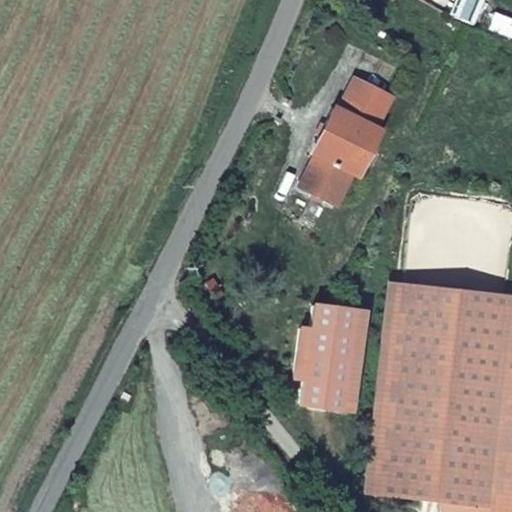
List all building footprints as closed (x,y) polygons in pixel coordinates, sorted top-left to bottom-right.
[(336,84),(335,87),(324,110),(317,109),(297,155),(303,161),(292,185),(291,188),(328,206),(342,178),(348,179),(369,133),(362,130),(376,101),(336,84)] [(481,511),(493,403),(505,300),(395,288),(373,501),(439,508),(473,511),(481,511)] [(493,403),(511,405),(511,300),(505,300),(493,403)] [(296,387),(293,412),(344,418),(356,318),(305,312),(301,337),(292,336),(286,386),(296,387)] [(511,511),(511,405),(493,403),(481,511),(473,511),(439,508),(438,511),(511,511)]
